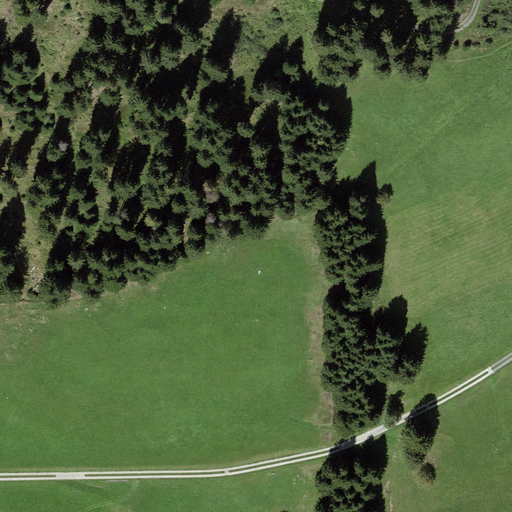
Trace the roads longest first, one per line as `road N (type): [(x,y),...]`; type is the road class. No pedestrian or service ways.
road 1 (track): [(511,357),(342,449),(283,465),(217,475),(0,479)]
road 2 (track): [(323,0),(445,34),(473,18),(478,0)]
